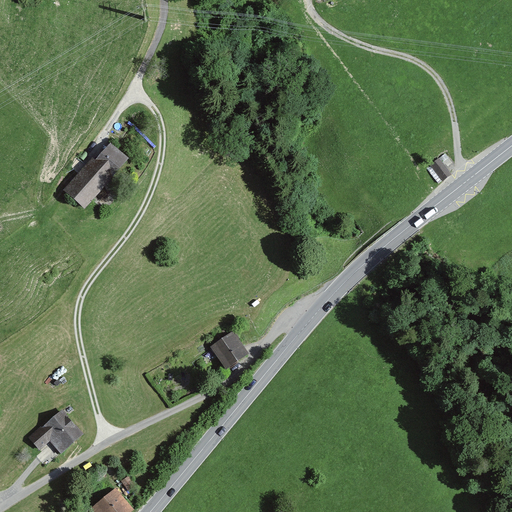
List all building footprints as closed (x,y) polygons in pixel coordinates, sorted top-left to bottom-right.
[(96,157),(67,194),(90,212),(130,160),(114,147),(102,162),(96,157)] [(442,160),(432,167),(442,182),(453,175),(442,160)] [(232,334),(212,348),(227,369),(247,355),(232,334)] [(67,409),(31,439),(43,452),(54,443),(64,455),(88,435),(67,409)] [(136,511),(120,491),(94,511),(136,511)]
